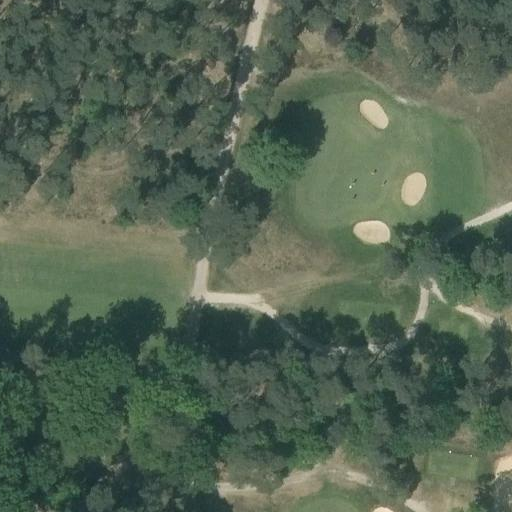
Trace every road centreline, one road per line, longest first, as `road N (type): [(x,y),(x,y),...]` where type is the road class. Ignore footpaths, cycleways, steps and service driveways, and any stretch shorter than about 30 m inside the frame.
road 1 (track): [(264,0),(153,466),(102,511)]
road 2 (track): [(191,308),(406,268),(511,209)]
road 3 (track): [(0,394),(161,438)]
